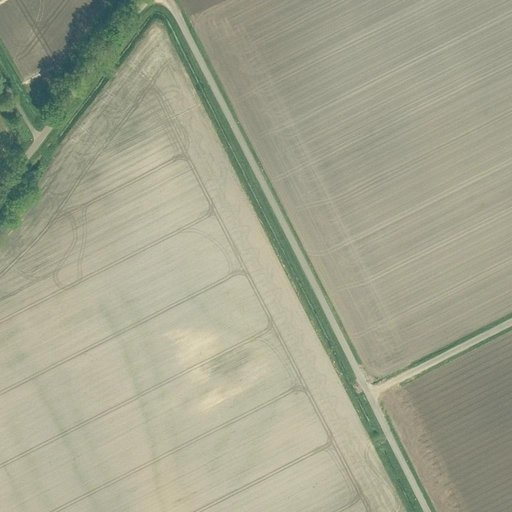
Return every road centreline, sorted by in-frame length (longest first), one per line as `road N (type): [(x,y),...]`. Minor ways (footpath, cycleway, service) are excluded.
road 1 (unclassified): [(367,392),(169,0)]
road 2 (unclassified): [(146,0),(0,190)]
road 3 (unclassified): [(367,392),(511,320)]
road 4 (unclassified): [(427,511),(367,392)]
